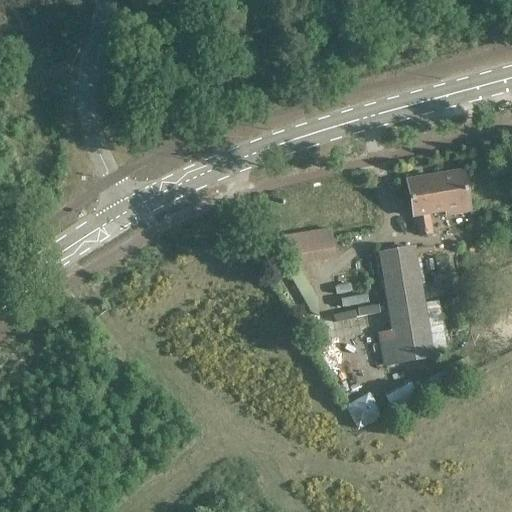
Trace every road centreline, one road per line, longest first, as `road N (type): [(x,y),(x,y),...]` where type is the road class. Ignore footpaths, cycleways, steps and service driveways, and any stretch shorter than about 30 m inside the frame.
road 1 (secondary): [(130,208),(251,152),(511,76)]
road 2 (track): [(139,511),(220,437),(218,407),(97,314),(67,250)]
road 3 (unclassified): [(130,208),(97,148),(85,96),(104,0)]
road 4 (secondary): [(0,299),(130,208)]
